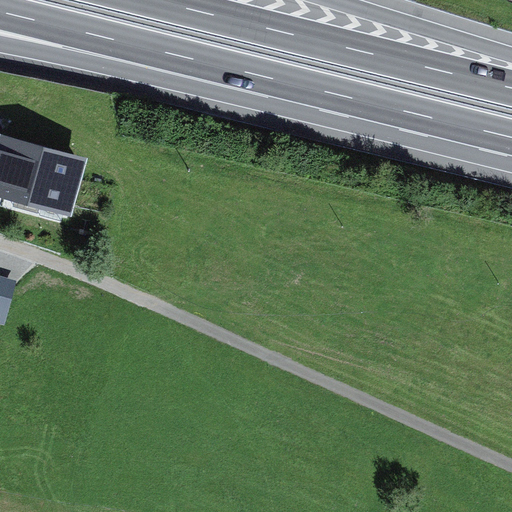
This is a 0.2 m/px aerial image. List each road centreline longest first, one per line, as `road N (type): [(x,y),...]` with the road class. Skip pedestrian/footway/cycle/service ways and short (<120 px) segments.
road 1 (unclassified): [(0,249),(511,470)]
road 2 (motorway): [(511,88),(150,0)]
road 3 (motorway): [(0,12),(300,85)]
road 4 (motorway): [(0,44),(243,100),(300,85)]
road 5 (motorway): [(300,85),(511,137)]
road 6 (motorway): [(511,54),(331,0)]
